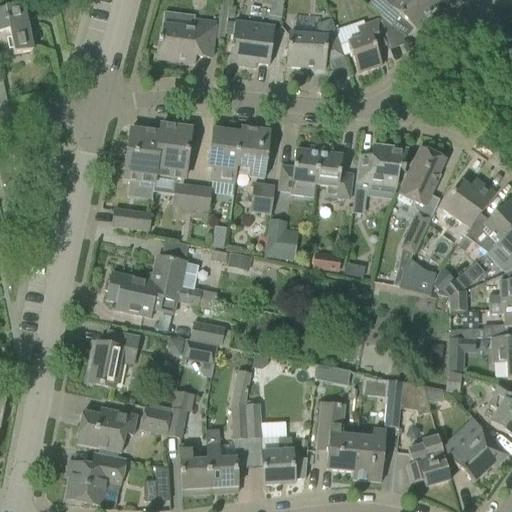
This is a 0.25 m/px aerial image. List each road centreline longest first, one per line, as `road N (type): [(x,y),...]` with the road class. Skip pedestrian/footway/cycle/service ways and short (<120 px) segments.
road 1 (unclassified): [(12,511),(98,107)]
road 2 (residential): [(388,112),(194,99),(98,107)]
road 3 (residential): [(511,167),(447,121),(388,112)]
road 4 (residential): [(388,112),(471,4)]
